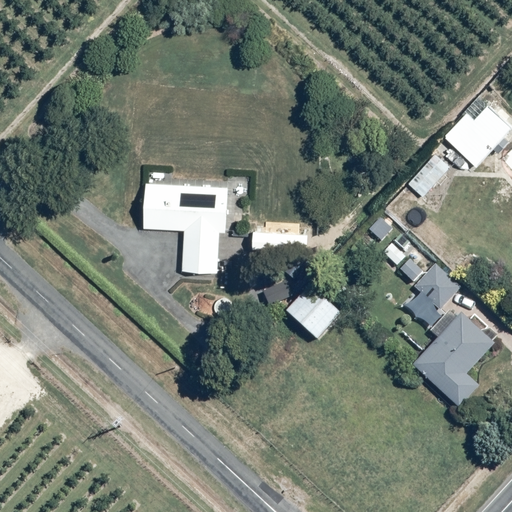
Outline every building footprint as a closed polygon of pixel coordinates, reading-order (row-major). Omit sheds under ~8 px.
[(475,167),(494,147),(499,152),(509,141),(503,137),(511,129),(500,119),(477,97),(467,108),(442,135),(475,167)] [(421,201),(452,167),(438,154),(406,187),(421,201)] [(223,272),(224,232),(228,232),(230,187),(227,186),(147,183),(145,228),(190,230),(188,271),(223,272)] [(376,250),(395,269),(438,314),(461,292),(418,247),(414,250),(396,231),(376,250)] [(339,311),(318,294),(295,322),(316,339),(339,311)] [(413,363),(458,405),(478,384),(466,374),(494,342),(459,311),(413,363)]
